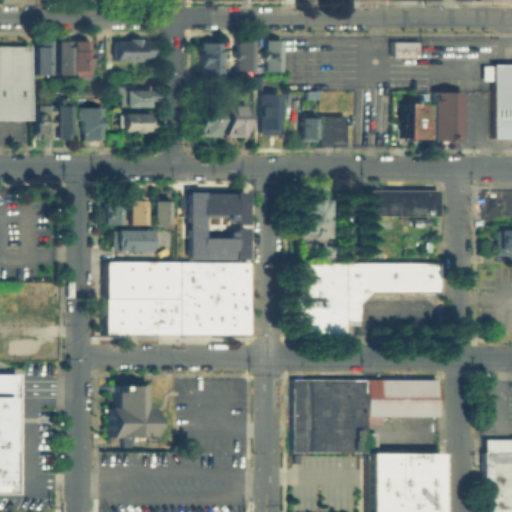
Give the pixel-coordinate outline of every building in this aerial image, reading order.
[(46,39),(46,73),(31,73),(31,45),(34,45),(34,39),(46,39)] [(140,39),(141,42),(149,42),(149,58),(140,58),(140,61),(114,61),(114,41),(129,41),(128,39),(140,39)] [(67,42),(67,73),(63,73),(63,78),(54,78),(54,73),(52,73),(52,40),(64,40),(64,41),(67,42)] [(85,41),(85,51),(87,51),(87,77),(75,77),(75,74),(68,74),(68,51),(69,51),(69,41),(85,41)] [(416,42),(416,59),(389,59),(389,42),(416,42)] [(278,43),(277,71),(261,71),(261,43),(278,43)] [(251,44),(250,70),(233,70),(233,44),(251,44)] [(199,46),(216,46),(216,74),(199,74),(199,46)] [(0,49),(26,49),(26,124),(0,124),(0,49)] [(113,58),(113,59),(113,71),(105,71),(105,58),(113,58)] [(511,63),(476,63),(476,80),(482,80),(482,137),(511,136),(511,63)] [(130,89),(148,89),(153,88),(153,99),(154,106),(113,106),(113,84),(130,84),(130,89)] [(426,92),(458,92),(458,140),(426,140),(426,92)] [(276,97),(276,136),(257,136),(257,97),(276,97)] [(67,131),(66,138),(54,137),(55,98),(69,98),(70,131),(67,131)] [(397,103),(418,104),(417,137),(397,137),(397,103)] [(48,104),(48,139),(37,139),(37,133),(33,133),(33,104),(48,104)] [(102,106),(102,139),(81,139),(81,119),(78,119),(77,105),(102,106)] [(215,109),(215,135),(196,135),(196,109),(215,109)] [(242,109),(242,136),(226,136),(226,109),(242,109)] [(138,133),(127,133),(127,131),(119,131),(119,112),(149,112),(150,130),(138,130),(138,133)] [(317,149),(317,118),(342,118),(342,149),(317,149)] [(298,141),(298,119),(312,120),(312,141),(298,141)] [(180,190),(180,257),(240,258),(240,226),(220,226),(220,233),(199,233),(199,216),(221,216),(220,223),(240,223),(240,191),(180,190)] [(363,190),(435,190),(435,215),(363,215),(363,190)] [(102,223),(103,200),(117,200),(117,223),(102,223)] [(127,224),(127,200),(140,200),(140,224),(127,224)] [(151,201),(166,201),(165,225),(151,225),(151,201)] [(292,206),(321,206),(321,236),(292,236),(292,206)] [(112,229),(146,229),(146,250),(112,250),(112,229)] [(489,230),(511,230),(511,254),(489,254),(489,230)] [(287,262),(435,262),(435,292),(367,292),(355,305),(355,334),(287,334),(287,262)] [(100,335),(101,263),(244,264),(244,336),(100,335)] [(13,281),(42,281),(42,298),(13,298),(13,281)] [(3,303),(41,303),(41,319),(3,319),(3,303)] [(1,337),(42,337),(42,355),(1,355),(1,337)] [(0,373),(14,373),(13,491),(0,490),(0,373)] [(288,453),(287,380),(361,380),(361,416),(361,453),(288,453)] [(361,380),(433,380),(433,416),(361,416),(361,380)] [(111,386),(140,386),(140,407),(147,407),(147,412),(147,438),(103,438),(103,407),(111,407),(111,386)] [(511,511),(476,511),(476,440),(511,440),(511,511)] [(361,511),(361,453),(433,453),(433,511),(361,511)]
